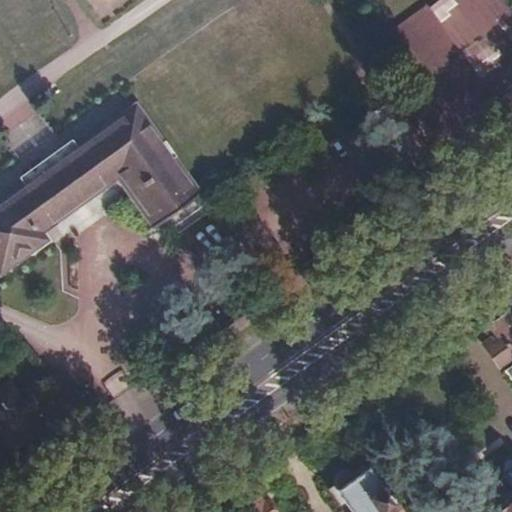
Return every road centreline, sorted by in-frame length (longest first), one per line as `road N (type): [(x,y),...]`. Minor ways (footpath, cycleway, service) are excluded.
road 1 (primary): [(511,174),(45,511)]
road 2 (primary): [(178,470),(511,235)]
